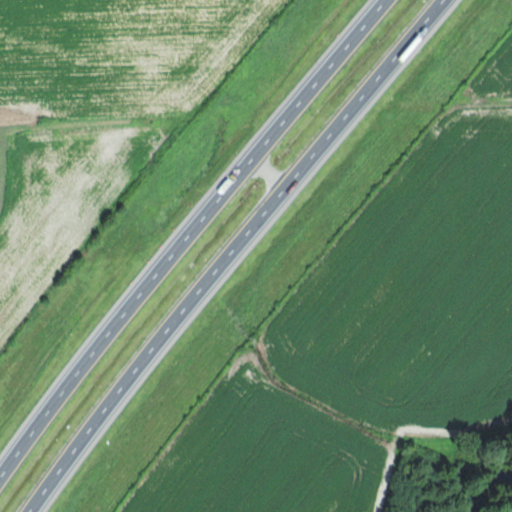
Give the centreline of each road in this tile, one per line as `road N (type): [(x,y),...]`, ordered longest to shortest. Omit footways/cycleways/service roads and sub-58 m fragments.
road 1 (motorway): [(46,511),(463,0)]
road 2 (motorway): [(394,0),(74,391),(0,495)]
